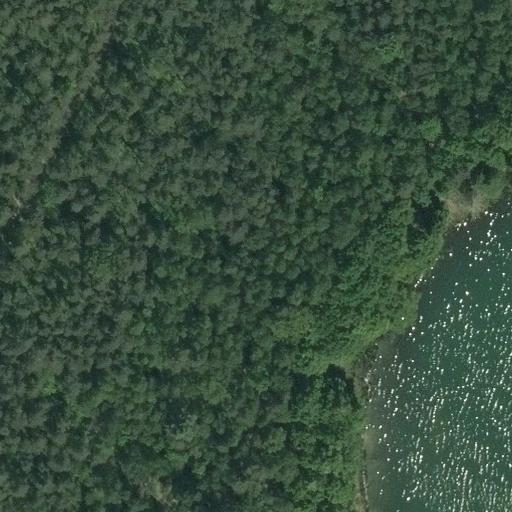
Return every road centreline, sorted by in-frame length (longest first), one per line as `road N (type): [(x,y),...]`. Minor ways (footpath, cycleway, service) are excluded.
road 1 (track): [(511,77),(429,108),(354,167),(303,245),(273,355),(281,511)]
road 2 (track): [(272,0),(429,108)]
